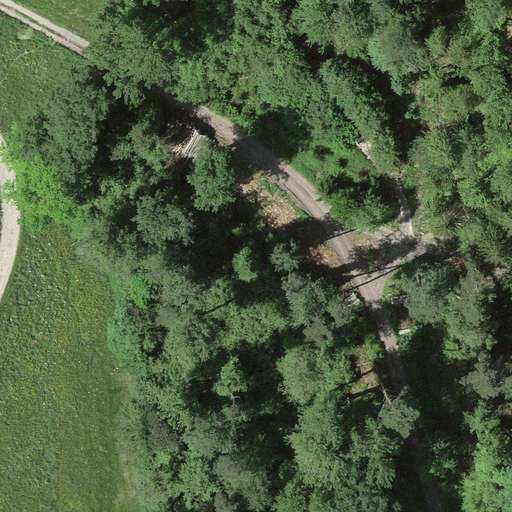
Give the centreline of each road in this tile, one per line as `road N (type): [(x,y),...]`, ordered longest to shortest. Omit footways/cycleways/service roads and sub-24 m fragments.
road 1 (track): [(367,288),(313,199),(217,117),(0,2)]
road 2 (track): [(438,511),(393,350),(367,288)]
road 3 (track): [(453,222),(481,103),(484,0)]
road 4 (track): [(411,248),(511,173)]
